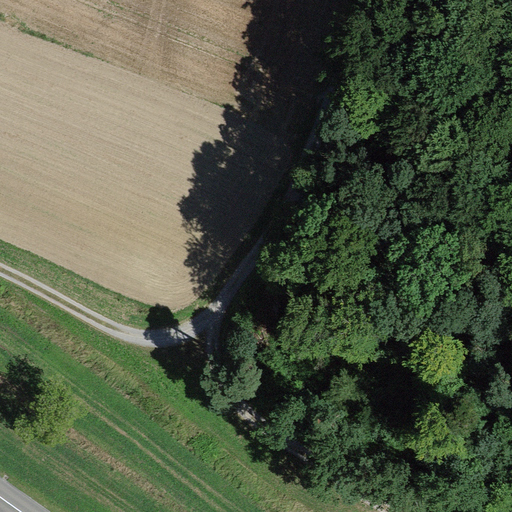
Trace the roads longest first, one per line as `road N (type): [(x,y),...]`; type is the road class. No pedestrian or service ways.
road 1 (track): [(403,511),(270,434),(214,380),(206,325)]
road 2 (track): [(511,256),(287,210)]
road 3 (track): [(206,325),(140,337),(0,270)]
road 4 (track): [(355,0),(287,210)]
road 5 (track): [(287,210),(206,325)]
